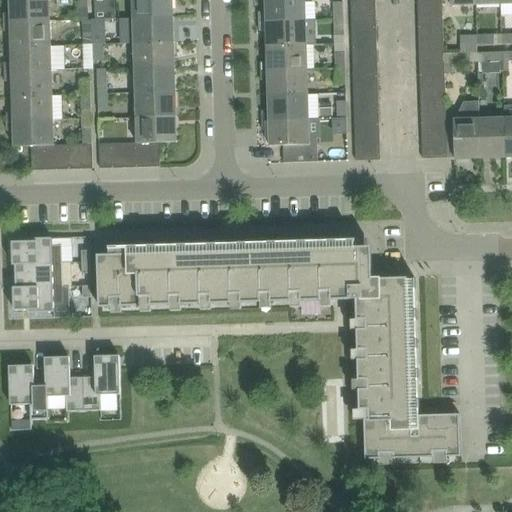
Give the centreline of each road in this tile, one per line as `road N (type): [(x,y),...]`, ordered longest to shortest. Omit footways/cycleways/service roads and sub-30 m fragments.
road 1 (residential): [(511,246),(447,248),(428,239),(414,224),(407,195),(389,185),(226,187)]
road 2 (residential): [(226,187),(0,196)]
road 3 (residential): [(214,334),(0,341)]
road 4 (residential): [(226,187),(220,0)]
